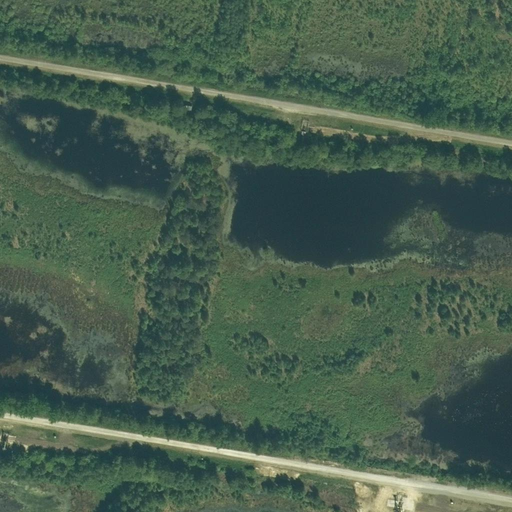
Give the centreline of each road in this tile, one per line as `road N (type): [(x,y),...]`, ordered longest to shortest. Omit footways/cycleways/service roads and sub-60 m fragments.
road 1 (track): [(511,497),(0,409)]
road 2 (track): [(0,52),(511,139)]
road 3 (track): [(440,127),(366,137),(317,128)]
